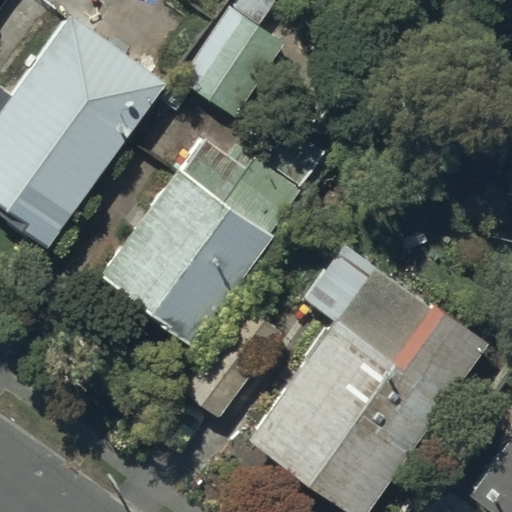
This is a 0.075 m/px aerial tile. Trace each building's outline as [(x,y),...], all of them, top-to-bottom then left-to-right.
[(227,5),(174,79),(229,119),(315,0),(237,0),(231,8),(227,5)] [(66,14),(0,104),(0,214),(4,217),(0,221),(0,223),(38,252),(160,85),(127,61),(135,51),(116,38),(110,46),(66,14)] [(175,163),(95,275),(191,351),(304,194),(235,145),(226,158),(202,141),(182,168),(175,163)] [(326,319),(239,439),(339,511),(361,511),(482,346),(344,245),(303,302),(326,319)] [(491,511),(511,511),(511,426),(464,491),(491,511)]
